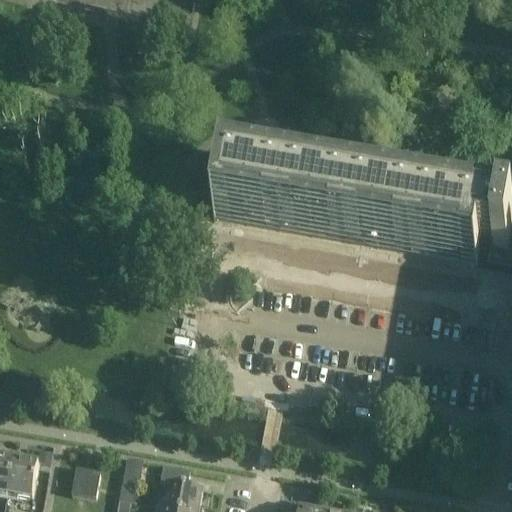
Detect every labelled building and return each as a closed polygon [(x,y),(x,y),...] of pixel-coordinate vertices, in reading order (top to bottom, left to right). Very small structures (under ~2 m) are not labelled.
[(223,170),(213,224),(215,224),(215,222),(476,268),(476,270),(477,270),(479,263),(489,265),(511,268),(511,220),(502,218),(499,218),(499,221),(224,173),(225,171),(223,170)] [(0,497),(9,499),(15,463),(0,460),(0,497)] [(15,463),(9,499),(33,503),(39,467),(15,463)] [(164,473),(161,489),(167,490),(163,511),(200,511),(203,496),(187,493),(190,477),(164,473)] [(101,478),(84,475),(77,474),(72,501),(96,505),(101,478)] [(120,506),(131,508),(133,493),(123,491),(120,506)]
